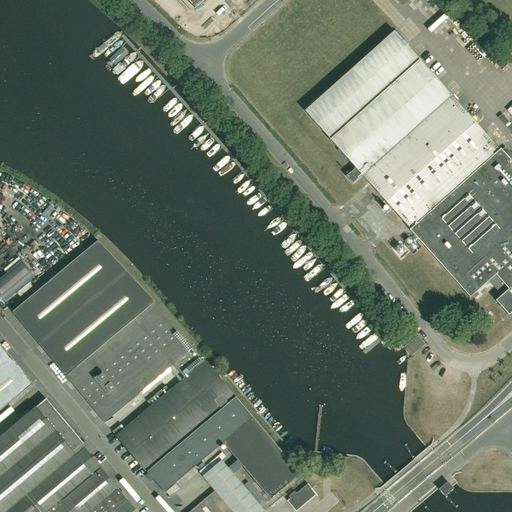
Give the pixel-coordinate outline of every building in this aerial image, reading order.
[(186,0),(194,9),(203,0),(186,0)] [(361,176),(368,183),(469,298),(472,295),(474,298),(479,294),(477,292),(486,284),(487,285),(490,282),(501,295),(500,296),(496,301),(508,314),(511,310),(511,161),(500,149),(499,150),(393,31),(303,111),(355,168),(346,176),(353,184),(361,176)] [(66,376),(154,302),(98,240),(12,312),(66,376)] [(22,261),(7,274),(0,280),(0,297),(4,303),(35,277),(22,261)] [(32,287),(28,283),(17,292),(20,297),(32,287)] [(104,422),(193,348),(155,302),(154,302),(66,376),(104,422)] [(403,317),(398,321),(412,338),(403,346),(411,355),(425,344),(403,317)] [(6,362),(7,353),(0,344),(0,411),(33,384),(6,362)] [(206,361),(199,353),(198,354),(178,371),(184,379),(206,361)] [(301,475),(253,418),(235,396),(235,395),(206,361),(184,379),(170,391),(151,407),(125,428),(121,424),(112,432),(145,471),(146,470),(164,492),(223,443),(237,460),(242,466),(270,500),(301,475)] [(170,391),(166,386),(147,402),(151,407),(170,391)] [(105,511),(124,496),(117,488),(118,488),(85,450),(89,447),(85,441),(83,443),(46,399),(36,408),(36,407),(0,436),(0,511),(105,511)] [(472,462),(477,468),(487,460),(482,454),(472,462)] [(265,511),(233,473),(228,467),(222,460),(203,476),(215,490),(189,511),(265,511)] [(237,460),(233,463),(228,467),(233,473),(238,469),(242,466),(237,460)] [(447,482),(438,489),(444,496),(453,488),(447,482)] [(317,496),(316,494),(307,484),(296,494),(294,492),(289,496),(291,498),(287,501),(296,511),(315,495),(316,497),(317,496)] [(127,500),(124,496),(105,511),(137,511),(127,500)]
